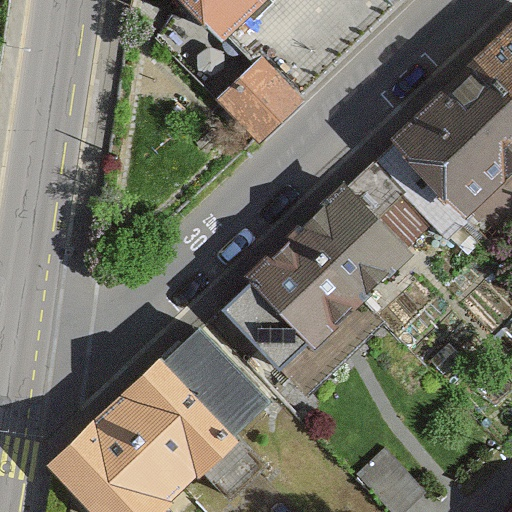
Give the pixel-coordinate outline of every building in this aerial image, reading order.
[(0,0),(0,10),(9,0),(0,0)] [(273,0),(157,0),(211,58),(273,0)] [(511,44),(476,77),(511,117),(511,44)] [(511,117),(476,77),(390,155),(465,238),(511,196),(511,117)] [(346,197),(294,246),(365,319),(416,270),(346,197)] [(365,319),(294,246),(244,294),(314,367),(365,319)] [(197,341),(131,408),(207,483),(273,417),(197,341)] [(177,511),(207,483),(131,408),(64,475),(101,511),(177,511)]
